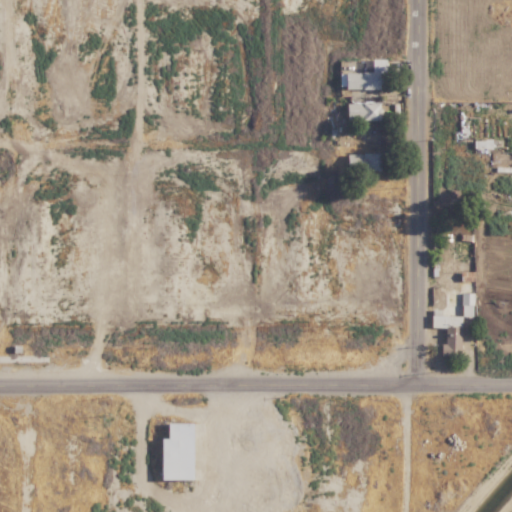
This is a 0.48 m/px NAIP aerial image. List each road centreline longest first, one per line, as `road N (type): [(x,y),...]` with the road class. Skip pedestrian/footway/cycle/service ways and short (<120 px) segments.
road 1 (tertiary): [(0,384),(511,384)]
road 2 (tertiary): [(417,384),(426,0)]
